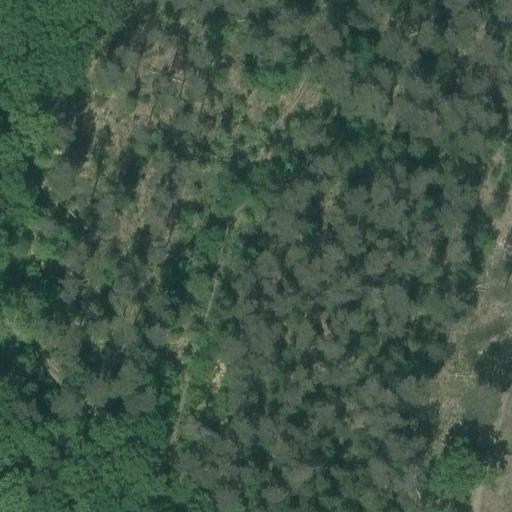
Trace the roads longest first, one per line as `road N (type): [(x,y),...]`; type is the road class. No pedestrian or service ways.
road 1 (track): [(0,286),(118,432),(163,467),(201,511)]
road 2 (track): [(511,378),(474,511)]
